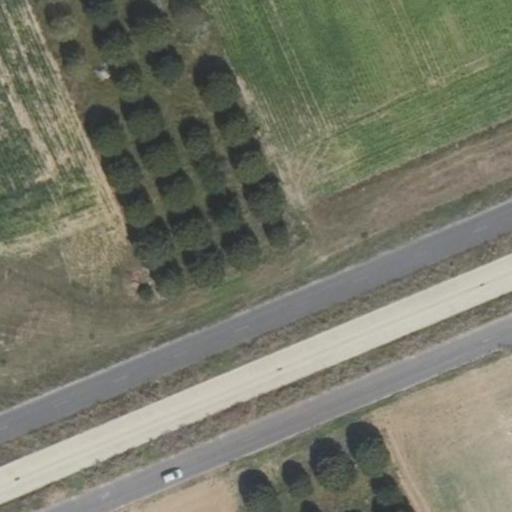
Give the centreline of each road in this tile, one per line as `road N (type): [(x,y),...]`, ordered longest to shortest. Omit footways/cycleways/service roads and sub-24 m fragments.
road 1 (unclassified): [(511,218),(0,433)]
road 2 (unclassified): [(82,511),(511,331)]
